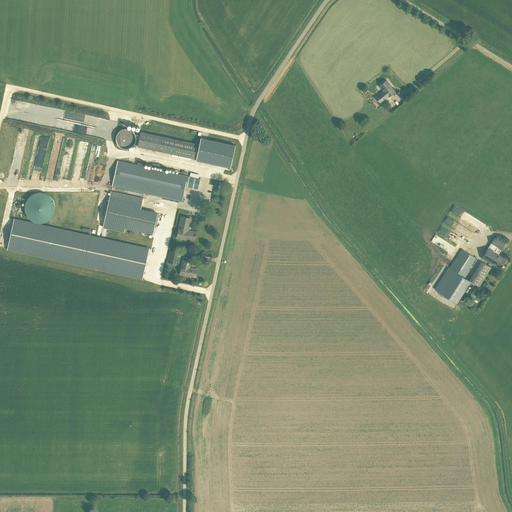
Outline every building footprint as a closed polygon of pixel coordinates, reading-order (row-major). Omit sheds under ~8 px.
[(388,97),(395,92),(390,87),(391,86),(387,80),(379,86),(383,90),(375,97),(380,103),(388,97)] [(125,149),(127,149),(128,149),(130,148),(131,147),(132,147),(133,146),(134,145),(135,143),(135,142),(136,141),(136,139),(136,138),(136,136),(135,135),(135,134),(134,132),(133,131),(132,130),(131,130),(129,129),(128,129),(127,128),(125,128),(124,129),(123,129),(121,129),(120,130),(119,131),(118,132),(117,133),(116,135),(116,136),(116,137),(116,139),(116,140),(116,141),(116,143),(117,144),(118,145),(119,146),(120,147),(121,148),(123,148),(124,149),(125,149)] [(196,159),(199,144),(141,132),(138,146),(196,159)] [(199,144),(196,159),(230,167),(235,143),(201,135),(199,144)] [(198,189),(200,179),(118,161),(112,186),(182,201),(185,187),(198,189)] [(142,203),(111,196),(104,226),(124,231),(125,226),(153,233),(158,211),(141,207),(142,203)] [(451,212),(466,219),(469,213),(455,205),(451,212)] [(190,225),(191,219),(191,218),(181,216),(177,238),(186,240),(186,238),(194,240),(196,232),(188,230),(189,225),(190,225)] [(446,224),(455,228),(456,225),(459,227),(460,224),(449,218),(446,224)] [(149,249),(14,219),(8,249),(9,249),(142,278),(149,249)] [(500,268),(506,259),(498,254),(505,243),(495,237),(482,258),(492,264),(492,263),(500,268)] [(464,277),(466,273),(476,258),(462,249),(449,268),(464,277)] [(195,277),(197,269),(190,268),(191,261),(183,260),(180,274),(187,276),(188,275),(195,277)] [(479,287),(491,267),(481,261),(469,280),(479,287)] [(449,268),(448,267),(435,288),(455,301),(469,280),(464,277),(449,268)] [(481,299),(471,293),(470,296),(469,298),(472,300),(473,298),(475,299),(472,304),(475,306),(478,301),(479,302),(481,299)]
